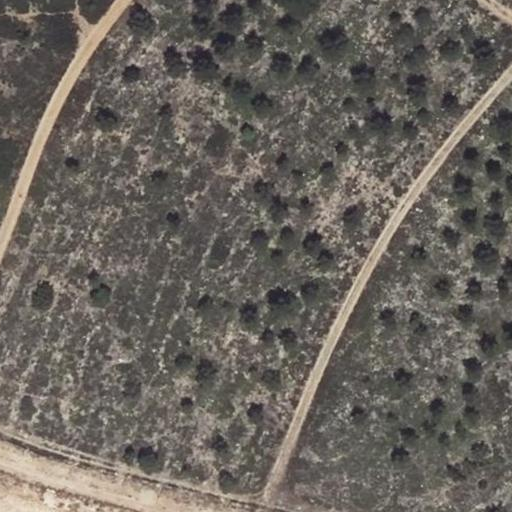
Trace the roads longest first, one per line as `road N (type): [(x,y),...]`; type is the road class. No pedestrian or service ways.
road 1 (track): [(511,67),(421,177),(371,260),(258,511)]
road 2 (track): [(119,0),(78,48),(0,238)]
